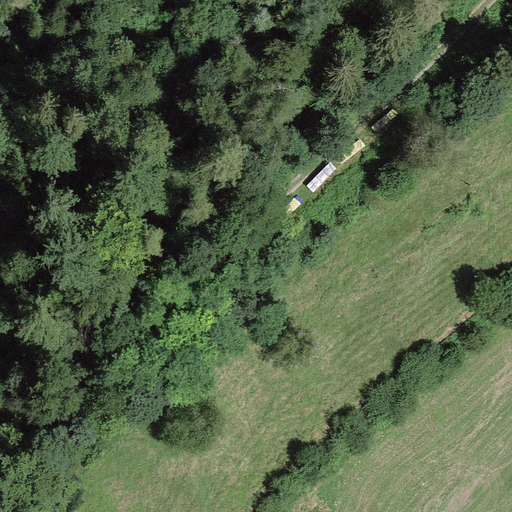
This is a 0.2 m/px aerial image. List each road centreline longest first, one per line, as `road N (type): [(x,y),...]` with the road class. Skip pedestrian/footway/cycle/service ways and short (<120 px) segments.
road 1 (track): [(497,0),(345,151),(212,266),(86,358),(29,368),(0,347)]
road 2 (track): [(181,0),(183,74),(168,177),(86,358),(53,511)]
